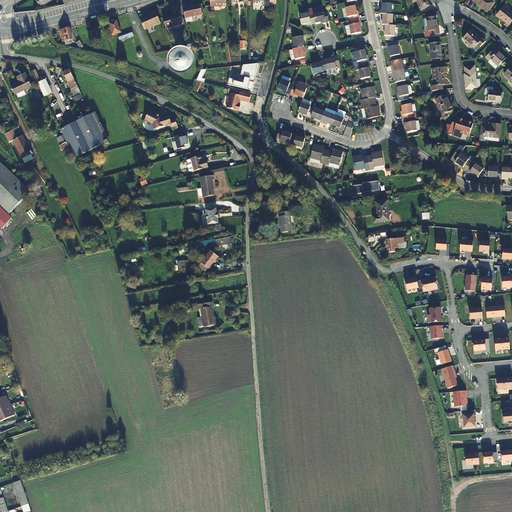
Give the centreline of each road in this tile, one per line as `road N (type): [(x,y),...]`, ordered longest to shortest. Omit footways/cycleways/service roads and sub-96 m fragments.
road 1 (residential): [(267,511),(247,266),(249,154),(196,117),(104,75),(2,54)]
road 2 (residential): [(286,0),(260,122),(265,140),(319,188),(380,268),(447,264)]
road 3 (track): [(384,270),(447,441)]
road 4 (residential): [(441,0),(461,102),(511,115)]
road 5 (residential): [(385,132),(469,187),(511,191)]
